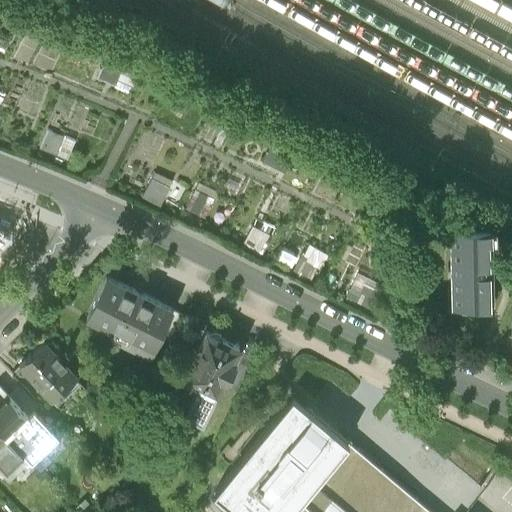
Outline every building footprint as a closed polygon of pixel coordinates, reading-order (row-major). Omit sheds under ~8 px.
[(141,94),(146,82),(136,77),(141,67),(120,57),(110,79),(141,94)] [(167,205),(175,189),(157,181),(150,197),(167,205)] [(198,190),(190,212),(211,220),(219,198),(198,190)] [(447,227),(450,305),(492,303),(490,264),(489,225),(447,227)] [(106,280),(87,319),(153,351),(162,332),(172,312),(172,311),(136,294),(106,280)] [(183,317),(172,312),(162,332),(174,337),(183,317)] [(209,334),(206,332),(183,379),(199,387),(197,391),(196,391),(184,415),(202,424),(214,399),(216,395),(223,381),(227,382),(236,363),(232,361),(239,348),(222,340),(222,338),(222,336),(221,335),(220,333),(219,332),(217,331),(214,331),(212,331),(210,333),(209,334)] [(44,343),(19,366),(20,367),(41,389),(52,401),(77,377),(44,343)] [(20,367),(12,376),(34,397),(41,389),(20,367)] [(11,376),(0,386),(7,393),(23,409),(33,399),(11,376)] [(0,430),(22,453),(27,448),(32,452),(35,449),(39,453),(57,436),(33,412),(29,416),(23,409),(7,393),(3,397),(0,399),(0,430)] [(235,511),(439,511),(410,488),(348,440),(338,432),(313,411),(302,403),(293,394),(246,453),(244,455),(213,493),(233,510),(235,511)] [(24,454),(22,453),(0,430),(0,473),(2,476),(24,454)] [(156,459),(146,456),(140,469),(150,473),(156,459)] [(92,511),(95,509),(84,498),(74,506),(80,511),(92,511)] [(219,511),(207,502),(199,511),(219,511)]
